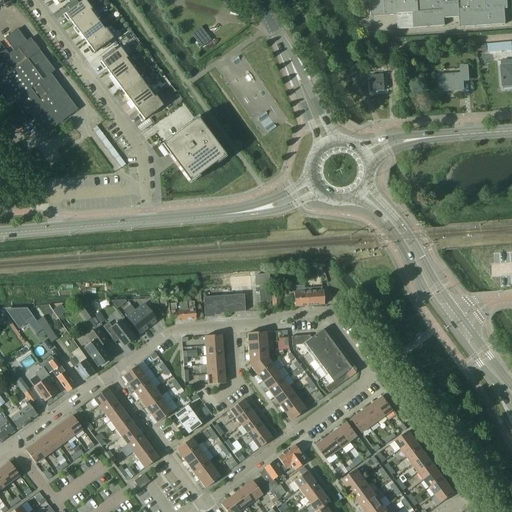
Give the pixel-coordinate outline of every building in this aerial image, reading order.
[(72,24),(91,10),(84,0),(83,0),(74,7),(69,11),(65,14),(72,24)] [(445,26),(444,19),(459,18),(460,28),(505,25),(504,9),(508,9),(506,0),(364,0),(364,2),(370,2),(371,17),(396,15),(397,29),(445,26)] [(79,34),(98,19),(91,10),(72,24),(79,34)] [(86,43),(105,29),(98,19),(79,34),(86,43)] [(202,48),(212,41),(201,27),(191,35),(202,48)] [(113,39),(105,29),(86,43),(94,53),(113,39)] [(30,39),(26,42),(17,30),(5,39),(13,51),(8,55),(0,43),(0,99),(3,103),(0,105),(0,107),(17,130),(29,121),(26,117),(30,114),(45,135),(77,111),(50,74),(54,71),(30,39)] [(511,49),(511,42),(499,43),(500,52),(511,50),(511,49)] [(108,72),(127,58),(120,48),(115,51),(103,60),(100,62),(108,72)] [(114,49),(101,58),(103,60),(115,51),(114,49)] [(134,68),(127,58),(108,72),(115,82),(134,68)] [(503,87),(511,85),(511,65),(501,66),(503,87)] [(462,81),(468,80),(466,66),(460,67),(461,74),(438,76),(439,92),(462,90),(462,81)] [(141,77),(134,68),(115,82),(122,91),(141,77)] [(148,87),(141,77),(122,91),(129,101),(148,87)] [(375,84),(376,92),(385,91),(384,84),(375,84)] [(155,96),(148,87),(129,101),(136,111),(155,96)] [(163,107),(155,96),(136,111),(144,121),(163,107)] [(150,118),(145,121),(149,127),(154,123),(150,118)] [(196,119),(160,145),(188,183),(224,156),(196,119)] [(94,130),(123,167),(128,163),(98,126),(94,130)] [(269,274),(254,276),(255,286),(256,293),(259,292),(260,308),(271,307),(270,302),(271,302),(271,291),(270,292),(269,285),(270,285),(269,274)] [(294,307),(307,306),(306,299),(304,299),(303,289),(304,289),(303,286),(296,286),(296,293),(293,293),(294,307)] [(306,299),(307,306),(324,305),(323,291),(317,291),(316,288),(304,289),(303,289),(304,299),(306,299)] [(196,302),(201,302),(200,290),(193,291),(193,297),(195,297),(196,302)] [(271,293),(272,308),(280,308),(280,293),(271,293)] [(243,295),(223,296),(224,313),(245,312),(243,295)] [(224,313),(223,296),(203,298),(204,315),(224,313)] [(156,299),(149,300),(155,308),(158,306),(156,299)] [(125,301),(111,302),(117,309),(126,302),(125,301)] [(186,303),(181,303),(182,311),(182,320),(184,320),(185,321),(189,320),(189,319),(195,319),(194,302),(186,303)] [(176,304),(168,304),(170,321),(176,321),(176,322),(181,321),(180,320),(182,320),(182,311),(181,303),(176,304)] [(62,305),(55,311),(60,317),(67,311),(62,305)] [(85,305),(78,310),(86,321),(94,316),(85,305)] [(144,305),(136,311),(148,327),(156,321),(144,305)] [(5,309),(5,310),(19,330),(27,324),(25,322),(33,317),(27,308),(5,309)] [(148,327),(136,311),(127,318),(139,334),(148,327)] [(100,323),(105,320),(99,312),(95,315),(100,323)] [(42,318),(37,322),(52,343),(56,339),(49,329),(50,328),(42,318)] [(108,324),(103,327),(112,338),(116,335),(124,346),(134,338),(120,321),(111,328),(108,324)] [(83,348),(97,367),(100,366),(101,367),(108,362),(107,360),(110,359),(101,347),(108,341),(98,328),(86,336),(91,342),(83,348)] [(310,352),(329,338),(323,330),(311,338),(309,335),(291,337),(292,346),(302,345),(305,344),(310,352)] [(266,332),(247,334),(248,344),(266,342),(266,332)] [(204,337),(205,347),(222,345),(221,335),(204,337)] [(310,352),(316,360),(335,346),(329,338),(310,352)] [(266,342),(248,344),(248,353),(267,352),(273,351),(272,342),(266,342)] [(222,355),(222,345),(205,347),(206,356),(222,355)] [(341,355),(335,346),(316,360),(323,368),(341,355)] [(84,355),(82,352),(69,361),(74,368),(83,381),(94,373),(82,357),(84,355)] [(267,352),(248,353),(249,365),(267,358),(267,352)] [(223,364),(222,355),(206,356),(206,366),(223,364)] [(347,363),(341,355),(323,368),(329,377),(347,363)] [(267,358),(249,365),(256,375),(271,364),(267,358)] [(55,359),(49,363),(54,370),(52,372),(56,378),(67,393),(75,387),(55,359)] [(271,364),(256,375),(262,382),(277,371),(283,366),(278,360),(272,364),(271,364)] [(298,370),(301,368),(296,361),(293,364),(298,370)] [(353,372),(347,363),(329,377),(333,382),(330,384),(331,384),(325,388),(329,393),(347,380),(345,377),(353,372)] [(224,374),(223,364),(206,366),(207,375),(224,374)] [(137,365),(122,376),(128,384),(143,373),(137,365)] [(45,402),(56,393),(45,378),(48,376),(41,366),(33,372),(41,382),(34,387),(45,402)] [(143,373),(128,384),(134,392),(149,381),(154,377),(149,369),(143,373)] [(277,371),(262,382),(268,390),(283,379),(278,373),(277,371)] [(13,379),(30,404),(36,400),(22,380),(24,379),(20,374),(13,379)] [(224,374),(207,375),(208,385),(225,384),(224,374)] [(283,379),(268,390),(274,398),(288,387),(293,383),(288,375),(283,379)] [(149,381),(134,392),(140,400),(155,389),(149,381)] [(288,387),(274,398),(279,406),(294,394),(288,387)] [(93,398),(98,406),(112,396),(106,388),(93,398)] [(155,389),(140,400),(145,408),(160,397),(155,389)] [(180,394),(178,395),(184,403),(185,402),(186,402),(189,399),(186,395),(183,392),(180,394)] [(160,397),(145,408),(151,415),(166,404),(171,400),(165,393),(160,397)] [(294,394),(279,406),(285,413),(300,402),(294,394)] [(104,414),(118,404),(112,396),(98,406),(104,414)] [(383,397),(375,403),(385,416),(393,410),(383,397)] [(166,404),(151,415),(157,423),(172,412),(177,408),(171,400),(166,404)] [(229,410),(235,418),(249,408),(243,400),(229,410)] [(18,409),(27,422),(37,415),(27,402),(18,409)] [(300,402),(285,413),(291,421),(306,410),(300,402)] [(375,403),(367,408),(377,422),(385,416),(375,403)] [(110,422),(123,412),(118,404),(104,414),(110,422)] [(186,406),(174,415),(179,422),(191,412),(186,406)] [(241,426),(254,416),(249,408),(235,418),(241,426)] [(367,408),(360,414),(370,428),(377,422),(367,408)] [(17,429),(27,422),(18,409),(8,417),(17,429)] [(123,412),(110,422),(116,430),(129,419),(123,412)] [(191,412),(179,422),(183,428),(196,418),(191,412)] [(370,428),(360,414),(352,420),(362,434),(370,428)] [(72,416),(64,422),(74,435),(82,429),(72,416)] [(247,433),(260,423),(254,416),(241,426),(247,433)] [(196,418),(183,428),(188,434),(200,425),(196,418)] [(0,422),(0,433),(4,439),(14,432),(4,419),(0,422)] [(121,437),(135,427),(129,419),(116,430),(121,437)] [(56,427),(66,441),(74,435),(64,422),(56,427)] [(252,441),(266,431),(260,423),(247,433),(252,441)] [(348,423),(340,429),(350,442),(358,437),(348,423)] [(48,433),(59,447),(66,441),(56,427),(48,433)] [(127,445),(141,435),(135,427),(121,437),(127,445)] [(342,448),(350,442),(340,429),(332,434),(342,448)] [(266,431),(252,441),(258,449),(272,439),(266,431)] [(395,441),(401,449),(414,439),(409,431),(395,441)] [(41,439),(51,452),(59,447),(48,433),(41,439)] [(334,454),(342,448),(332,434),(324,440),(334,454)] [(133,453),(146,442),(141,435),(127,445),(133,453)] [(191,438),(176,449),(182,457),(197,446),(191,438)] [(33,445),(43,458),(51,452),(41,439),(33,445)] [(414,439),(401,449),(406,457),(420,447),(414,439)] [(334,454),(324,440),(316,446),(326,460),(334,454)] [(146,442),(133,453),(138,460),(152,450),(146,442)] [(197,446),(182,457),(188,465),(203,454),(207,450),(202,443),(197,446)] [(43,458),(33,445),(25,450),(35,464),(43,458)] [(265,469),(259,474),(265,482),(272,491),(277,486),(272,480),(285,471),(291,466),(295,471),(306,462),(294,445),(277,458),(284,467),(281,469),(281,468),(278,470),(272,462),(264,468),(265,469)] [(420,447),(406,457),(412,465),(426,455),(420,447)] [(152,450),(138,460),(144,468),(158,458),(152,450)] [(203,454),(188,465),(193,473),(208,462),(213,458),(207,450),(203,454)] [(418,473),(432,462),(426,455),(412,465),(418,473)] [(9,462),(1,468),(11,482),(19,476),(9,462)] [(208,462),(193,473),(199,481),(214,469),(208,462)] [(424,480),(437,470),(432,462),(418,473),(424,480)] [(343,465),(335,470),(338,475),(343,471),(345,474),(348,472),(343,465)] [(129,467),(124,471),(120,474),(124,478),(127,476),(129,479),(135,475),(129,467)] [(0,482),(3,487),(11,482),(1,468),(0,468),(0,482)] [(214,469),(199,481),(205,489),(220,477),(214,469)] [(342,481),(348,489),(363,478),(357,470),(342,481)] [(429,488),(443,478),(437,470),(424,480),(429,488)] [(293,481),(299,489),(312,479),(306,471),(293,481)] [(140,489),(149,482),(143,474),(134,481),(140,489)] [(353,496),(368,485),(363,478),(348,489),(353,496)] [(435,496),(449,486),(443,478),(429,488),(435,496)] [(304,497),(318,487),(312,479),(299,489),(304,497)] [(252,482),(244,487),(254,501),(256,504),(259,502),(257,499),(262,495),(252,481),(252,482)] [(260,486),(267,494),(272,491),(265,482),(260,486)] [(359,504),(374,493),(368,485),(353,496),(359,504)] [(449,486),(435,496),(441,504),(455,494),(449,486)] [(246,507),(254,501),(244,487),(236,493),(246,507)] [(310,504),(323,494),(318,487),(304,497),(310,504)] [(238,511),(246,507),(236,493),(229,499),(238,511)] [(365,511),(380,501),(374,493),(359,504),(365,511)] [(315,511),(325,506),(330,503),(323,494),(310,504),(315,511)] [(238,511),(229,499),(221,504),(226,511),(238,511)] [(365,511),(380,511),(385,508),(380,501),(365,511)]
